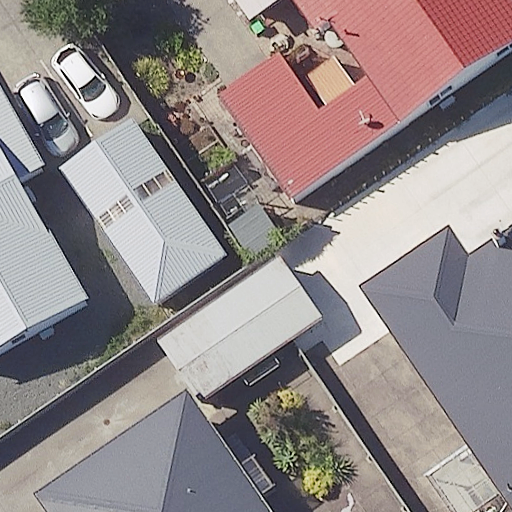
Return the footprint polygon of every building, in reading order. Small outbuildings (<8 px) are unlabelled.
[(312,0),(346,50),(298,83),(261,29),(203,69),(296,205),(511,56),(511,8),(506,0),(312,0)] [(0,88),(0,363),(100,304),(31,189),(52,176),(0,89),(0,88)] [(150,120),(65,175),(153,310),(237,255),(150,120)] [(511,247),(481,269),(460,240),(373,300),(511,500),(511,247)] [(297,258),(202,322),(244,385),(339,320),(297,258)]
